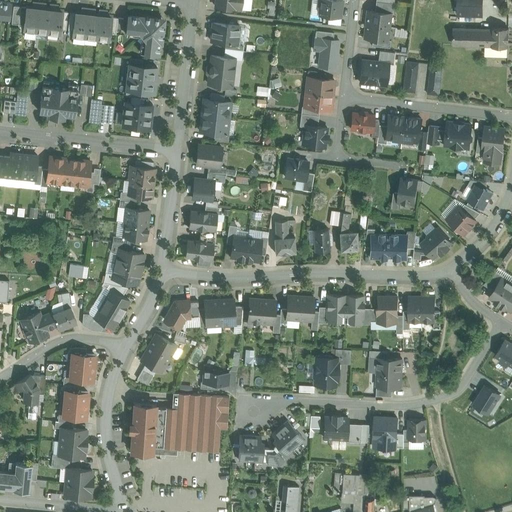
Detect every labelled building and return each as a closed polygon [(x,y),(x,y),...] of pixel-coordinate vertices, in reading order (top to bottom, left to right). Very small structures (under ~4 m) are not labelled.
[(0,0),(0,19),(9,20),(11,2),(0,0)] [(215,0),(215,6),(241,9),(241,0),(215,0)] [(322,16),(341,18),(343,0),(318,0),(318,3),(320,7),(320,13),(322,16)] [(482,0),(458,0),(458,15),(482,15),(482,0)] [(394,3),(376,1),(375,11),(390,13),(393,14),(394,3)] [(39,3),(33,2),(33,7),(27,7),(25,25),(24,30),(36,31),(39,3)] [(50,9),(45,9),(45,4),(39,3),(36,31),(48,32),(51,10),(50,9)] [(20,6),(14,5),(11,23),(18,24),(20,6)] [(57,5),(51,5),(50,9),(51,10),(48,32),(60,34),(60,29),(62,11),(56,10),(57,5)] [(27,7),(20,6),(18,24),(25,25),(27,7)] [(88,9),(82,8),(82,13),(76,12),(76,13),(74,31),(73,35),(85,37),(88,9)] [(94,10),(88,9),(85,37),(97,38),(100,15),(99,15),(94,15),(94,10)] [(106,11),(100,10),(99,15),(100,15),(97,38),(109,39),(110,33),(112,17),(106,16),(106,11)] [(375,11),(370,10),(367,12),(366,24),(389,27),(390,13),(375,11)] [(164,18),(140,16),(140,17),(128,16),(126,34),(134,35),(141,44),(140,52),(158,54),(160,42),(161,42),(164,18)] [(118,18),(112,17),(110,33),(116,34),(117,28),(118,18)] [(240,25),(213,22),(211,40),(226,42),(237,43),(238,43),(240,25)] [(389,27),(366,24),(365,37),(373,38),(387,40),(389,27)] [(492,29),(454,29),(453,45),(491,46),(508,46),(509,28),(492,28),(492,29)] [(315,37),(333,39),(334,32),(316,30),(315,37)] [(333,39),(315,37),(313,49),(320,50),(318,66),(335,68),(339,40),(333,39)] [(387,40),(373,38),(372,45),(390,47),(390,40),(387,40)] [(237,43),(226,42),(225,48),(243,50),(244,44),(238,43),(237,43)] [(243,50),(225,48),(224,57),(235,58),(235,59),(242,60),(243,50)] [(394,52),(379,50),(378,62),(389,63),(389,64),(393,64),(394,52)] [(224,57),(211,55),(210,64),(209,64),(208,65),(207,73),(208,74),(209,75),(208,83),(216,84),(216,85),(218,87),(221,88),(224,86),(224,85),(232,86),(235,59),(235,58),(224,57)] [(378,62),(362,60),(359,82),(386,85),(389,64),(389,63),(378,62)] [(418,62),(406,61),(403,91),(415,92),(418,62)] [(127,78),(155,81),(157,67),(142,65),(129,63),(127,78)] [(443,65),(431,64),(427,94),(439,95),(443,65)] [(329,79),(312,77),(311,84),(309,83),(307,85),(306,92),(331,95),(332,87),(333,87),(334,80),(329,79)] [(41,79),(30,78),(29,89),(40,90),(41,79)] [(149,92),(154,92),(155,81),(127,78),(126,89),(149,92)] [(53,83),(43,81),(42,92),(39,112),(49,113),(49,117),(57,118),(60,87),(53,86),(53,83)] [(68,88),(60,87),(57,118),(65,119),(65,115),(75,116),(77,96),(78,85),(68,84),(68,88)] [(93,85),(81,84),(80,95),(91,96),(93,85)] [(267,94),(267,86),(256,85),(256,94),(267,94)] [(148,98),(149,92),(126,89),(125,95),(130,95),(148,98)] [(28,92),(17,91),(15,115),(26,116),(28,92)] [(331,95),(306,92),(304,106),(304,107),(319,109),(329,110),(331,95)] [(210,99),(204,98),(202,115),(229,118),(231,101),(224,100),(210,99)] [(102,100),(91,99),(88,122),(99,124),(99,122),(102,104),(102,100)] [(123,113),(151,116),(153,104),(147,103),(129,101),(125,101),(123,113)] [(114,105),(102,104),(99,122),(112,124),(114,105)] [(301,113),(319,115),(319,109),(304,107),(304,106),(302,106),(301,113)] [(361,113),(353,112),(351,129),(356,129),(358,131),(364,132),(366,130),(372,131),(374,118),(374,115),(366,114),(366,112),(361,112),(361,113)] [(151,116),(123,113),(122,124),(150,128),(151,116)] [(319,115),(301,113),(299,126),(304,126),(305,124),(318,126),(319,115)] [(229,118),(202,115),(200,131),(215,133),(227,134),(229,118)] [(405,117),(388,115),(387,122),(387,125),(385,138),(387,138),(402,140),(405,117)] [(422,119),(405,117),(402,140),(418,142),(419,142),(420,131),(422,119)] [(379,119),(374,118),(372,131),(371,136),(377,136),(379,124),(379,119)] [(471,124),(448,122),(447,129),(441,128),(439,140),(445,141),(445,145),(461,147),(461,143),(469,144),(469,142),(472,140),(472,137),(470,135),(471,124)] [(318,126),(305,124),(304,126),(303,136),(304,136),(303,144),(325,146),(326,140),(327,140),(328,134),(326,134),(327,127),(318,126)] [(387,125),(379,124),(377,136),(377,142),(386,143),(387,138),(385,138),(387,125)] [(441,127),(429,125),(428,131),(427,142),(439,144),(439,140),(441,128),(441,127)] [(505,128),(485,126),(484,138),(482,153),(488,153),(489,155),(489,161),(500,162),(502,148),(505,128)] [(428,131),(420,131),(419,142),(418,142),(418,147),(426,148),(427,142),(428,131)] [(227,134),(215,133),(214,140),(228,141),(229,134),(227,134)] [(222,147),(198,144),(196,164),(208,165),(220,167),(220,166),(222,147)] [(24,154),(10,152),(9,156),(8,170),(2,169),(0,183),(20,186),(21,178),(24,154)] [(434,155),(420,153),(418,164),(432,166),(434,155)] [(38,155),(24,154),(21,178),(34,179),(35,179),(37,165),(38,155)] [(57,157),(50,156),(48,169),(47,181),(48,181),(61,182),(63,160),(57,159),(57,157)] [(76,161),(70,160),(70,158),(63,158),(63,160),(61,182),(74,183),(77,159),(76,159),(76,161)] [(302,159),(295,158),(294,159),(288,158),(285,176),(304,179),(305,180),(307,172),(308,161),(301,160),(302,159)] [(83,162),(77,161),(77,159),(74,183),(87,185),(88,185),(89,173),(90,161),(83,160),(83,162)] [(153,162),(136,160),(135,166),(153,168),(153,162)] [(42,166),(37,165),(35,179),(34,179),(34,183),(41,184),(42,168),(42,166)] [(135,166),(131,165),(130,174),(131,174),(130,180),(153,183),(155,168),(153,168),(135,166)] [(220,167),(208,165),(207,172),(225,174),(226,167),(220,166),(220,167)] [(305,180),(304,179),(302,189),(311,191),(314,173),(307,172),(305,180)] [(235,174),(235,181),(248,183),(248,176),(235,174)] [(214,180),(194,178),(192,197),(212,200),(214,180)] [(417,180),(401,178),(399,193),(398,201),(401,202),(414,203),(416,190),(417,180)] [(153,183),(130,180),(129,192),(129,194),(138,195),(152,197),(153,183)] [(487,182),(471,180),(468,185),(474,188),(475,186),(477,186),(483,189),(484,188),(486,189),(487,182)] [(483,189),(477,186),(475,186),(474,188),(468,199),(483,207),(492,192),(486,189),(484,188),(483,189)] [(129,192),(121,191),(120,200),(137,202),(138,195),(129,194),(129,192)] [(393,192),(391,208),(400,209),(401,202),(398,201),(399,193),(393,192)] [(137,202),(120,200),(119,207),(126,207),(137,208),(137,202)] [(480,213),(465,204),(460,209),(465,213),(467,212),(475,219),(480,213)] [(219,207),(205,205),(205,211),(218,213),(217,213),(218,213),(219,207)] [(460,209),(457,206),(447,219),(453,225),(457,229),(457,228),(464,234),(476,221),(475,219),(467,212),(465,213),(460,209)] [(137,208),(126,207),(124,221),(118,221),(124,222),(125,222),(147,225),(149,210),(137,208)] [(205,211),(191,210),(189,227),(201,229),(215,231),(216,230),(217,213),(218,213),(205,211)] [(343,212),(331,210),(329,224),(341,225),(343,212)] [(356,231),(346,232),(347,222),(349,221),(350,221),(351,213),(343,212),(341,225),(340,232),(341,249),(357,248),(356,231)] [(287,220),(275,220),(276,236),(274,236),(276,253),(295,252),(294,235),(293,235),(288,236),(288,232),(287,223),(287,220)] [(147,225),(125,222),(124,222),(118,221),(118,222),(125,222),(124,236),(123,237),(131,238),(146,240),(147,233),(148,233),(148,228),(147,228),(147,225)] [(237,226),(229,225),(226,243),(232,244),(234,235),(236,235),(237,226)] [(328,228),(313,230),(315,251),(330,250),(328,228)] [(436,228),(427,235),(427,238),(421,243),(423,245),(422,254),(432,255),(434,258),(440,253),(441,254),(449,247),(448,245),(452,243),(439,228),(436,228)] [(374,229),(367,229),(364,247),(372,247),(372,234),(374,234),(374,229)] [(416,232),(407,232),(407,235),(408,235),(407,248),(414,248),(415,242),(416,232)] [(374,234),(372,234),(372,247),(372,250),(370,250),(370,258),(388,258),(388,256),(394,257),(395,235),(374,234)] [(131,238),(123,237),(124,236),(113,235),(112,242),(130,244),(131,238)] [(216,237),(200,235),(199,241),(214,243),(215,243),(216,237)] [(236,235),(234,235),(232,244),(231,257),(237,258),(237,259),(244,260),(248,237),(236,235)] [(407,235),(395,235),(394,257),(394,259),(407,259),(407,248),(408,235),(407,235)] [(268,237),(261,236),(261,239),(259,254),(265,255),(268,237)] [(261,239),(248,237),(244,260),(251,261),(251,260),(258,261),(259,254),(261,239)] [(199,241),(187,239),(185,257),(197,259),(211,260),(212,260),(214,243),(199,241)] [(130,244),(112,242),(111,250),(118,252),(119,248),(129,250),(130,244)] [(421,243),(415,242),(414,248),(413,259),(421,260),(422,254),(423,245),(421,243)] [(108,261),(141,268),(144,254),(129,250),(119,248),(118,252),(116,263),(108,261)] [(141,268),(108,261),(108,262),(116,263),(113,274),(113,278),(122,280),(138,283),(141,268)] [(83,266),(70,264),(68,275),(82,277),(83,266)] [(495,271),(484,285),(493,291),(502,277),(503,276),(495,271)] [(122,280),(113,278),(113,274),(106,272),(103,282),(110,283),(121,286),(121,285),(122,280)] [(511,283),(502,277),(493,291),(489,298),(495,301),(494,302),(499,305),(511,285),(511,283)] [(121,286),(110,283),(107,288),(111,290),(111,289),(122,296),(128,287),(121,285),(121,286)] [(511,285),(499,305),(505,309),(505,308),(511,311),(511,309),(511,285)] [(122,296),(111,289),(111,290),(104,302),(97,298),(96,299),(123,314),(126,308),(125,307),(130,300),(122,296)] [(69,292),(61,293),(63,301),(53,305),(52,309),(52,312),(57,325),(59,328),(76,321),(71,306),(69,292)] [(346,294),(328,294),(327,307),(327,321),(345,321),(346,294)] [(364,295),(346,294),(345,321),(362,322),(363,322),(363,308),(364,295)] [(301,296),(288,295),(287,309),(286,319),(287,319),(299,320),(301,296)] [(314,297),(301,296),(299,320),(311,320),(312,320),(313,311),(314,297)] [(387,322),(387,296),(378,296),(378,308),(378,321),(378,322),(387,322)] [(387,296),(387,322),(397,322),(397,315),(397,296),(387,296)] [(422,297),(409,297),(409,311),(409,321),(410,321),(422,321),(422,297)] [(434,297),(422,297),(422,321),(434,321),(434,311),(434,297)] [(234,298),(219,299),(221,325),(236,324),(235,306),(234,298)] [(262,299),(249,298),(248,322),(261,323),(262,299)] [(123,314),(96,299),(103,303),(95,316),(95,317),(105,323),(113,328),(118,320),(119,321),(123,314)] [(219,299),(204,300),(205,308),(206,326),(221,325),(219,299)] [(275,300),(262,299),(261,323),(273,323),(274,323),(274,314),(275,300)] [(188,300),(175,301),(165,320),(179,327),(185,317),(189,316),(188,301),(188,300)] [(198,300),(188,301),(189,316),(193,316),(199,316),(199,309),(198,300)] [(243,306),(235,306),(236,324),(241,324),(243,306)] [(327,307),(319,306),(319,311),(318,322),(327,323),(327,321),(327,307)] [(371,308),(363,308),(363,322),(362,322),(362,324),(371,324),(371,321),(371,308)] [(39,312),(21,319),(25,329),(23,330),(26,337),(28,336),(30,342),(48,334),(46,329),(41,316),(39,312)] [(52,312),(41,316),(46,329),(57,325),(52,312)] [(95,316),(90,313),(83,313),(82,324),(91,329),(101,330),(105,323),(95,317),(95,316)] [(189,316),(185,317),(179,327),(194,326),(193,316),(189,316)] [(176,345),(156,334),(150,344),(170,355),(176,345)] [(187,337),(175,334),(174,339),(185,343),(187,337)] [(508,363),(511,365),(511,341),(504,337),(493,355),(499,358),(497,362),(505,367),(508,363)] [(170,355),(150,344),(141,360),(146,362),(157,368),(161,371),(170,355)] [(351,349),(335,348),(335,357),(337,357),(337,362),(338,362),(338,363),(350,364),(351,349)] [(254,350),(246,349),(245,363),(253,363),(254,350)] [(378,358),(394,359),(394,351),(371,350),(371,357),(378,358)] [(85,353),(72,352),(72,353),(69,352),(68,365),(95,367),(95,363),(93,363),(94,360),(95,354),(85,353)] [(335,357),(316,356),(316,362),(314,362),(313,378),(315,378),(315,384),(335,385),(336,380),(337,380),(338,363),(338,362),(337,362),(337,357),(335,357)] [(377,372),(401,374),(402,359),(394,359),(378,358),(377,372)] [(157,368),(146,362),(143,368),(154,374),(157,368)] [(95,367),(68,365),(68,370),(64,370),(64,377),(79,378),(92,380),(93,374),(92,374),(93,371),(94,371),(95,367)] [(154,374),(143,368),(137,378),(148,384),(154,374)] [(229,372),(204,370),(203,382),(219,383),(228,384),(229,372)] [(401,374),(377,372),(377,386),(392,387),(401,388),(401,374)] [(39,375),(33,374),(31,375),(31,374),(10,387),(14,393),(23,387),(25,389),(24,400),(29,400),(27,418),(36,419),(37,401),(38,392),(39,375)] [(471,403),(488,414),(501,393),(485,382),(471,403)] [(392,387),(377,386),(376,395),(392,396),(392,387)] [(78,391),(65,389),(65,390),(62,390),(61,402),(88,404),(88,400),(86,400),(87,397),(88,391),(78,391)] [(229,396),(181,392),(180,408),(172,407),(156,406),(155,428),(153,446),(219,451),(220,427),(227,428),(229,396)] [(180,408),(181,392),(173,392),(173,396),(172,407),(180,408)] [(88,404),(61,402),(60,414),(63,414),(63,415),(74,416),(85,417),(86,411),(85,411),(86,408),(87,408),(88,404)] [(130,426),(155,428),(156,406),(156,404),(134,403),(133,423),(130,423),(130,426)] [(74,416),(63,415),(63,414),(60,414),(59,414),(59,421),(73,422),(74,416)] [(341,416),(341,414),(332,414),(332,416),(325,416),(324,438),(347,439),(348,417),(341,416)] [(425,419),(409,419),(409,439),(425,439),(425,419)] [(288,420),(272,434),(276,439),(274,441),(277,444),(273,447),(263,447),(263,443),(260,443),(261,436),(240,435),(238,459),(263,460),(263,451),(268,451),(267,464),(279,464),(284,459),(276,450),(279,447),(285,454),(304,438),(288,420)] [(155,428),(130,426),(130,430),(132,430),(131,450),(144,451),(153,452),(153,446),(155,428)] [(73,428),(62,427),(61,427),(60,440),(87,443),(87,436),(86,436),(86,429),(73,428)] [(87,443),(60,440),(59,454),(70,455),(84,457),(84,450),(86,450),(87,443)] [(70,455),(59,454),(52,453),(52,460),(69,461),(70,455)] [(32,463),(16,462),(15,462),(9,461),(9,462),(8,471),(0,470),(0,487),(3,488),(3,487),(13,488),(13,489),(13,490),(30,491),(30,490),(29,490),(30,479),(32,464),(32,463)] [(69,467),(67,467),(67,468),(66,481),(92,483),(93,476),(91,476),(92,470),(69,467)] [(366,474),(343,473),(342,490),(341,492),(355,492),(365,493),(366,474)] [(92,483),(66,481),(65,494),(90,497),(90,490),(92,491),(92,483)] [(281,511),(296,511),(299,485),(284,484),(282,499),(286,500),(285,507),(282,507),(281,511)] [(365,493),(355,492),(354,511),(364,511),(365,499),(365,493)] [(430,492),(422,494),(424,501),(426,507),(434,504),(430,492)] [(419,496),(405,500),(409,511),(422,508),(419,499),(420,498),(419,496)] [(374,511),(374,510),(375,499),(365,499),(364,511),(363,511),(374,511)]
